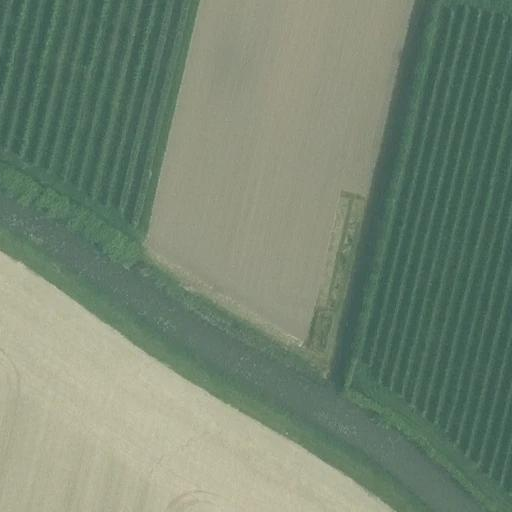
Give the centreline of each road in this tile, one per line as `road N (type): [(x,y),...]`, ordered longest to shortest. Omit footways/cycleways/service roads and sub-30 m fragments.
road 1 (track): [(511,505),(359,373),(445,0)]
road 2 (track): [(0,243),(409,511)]
